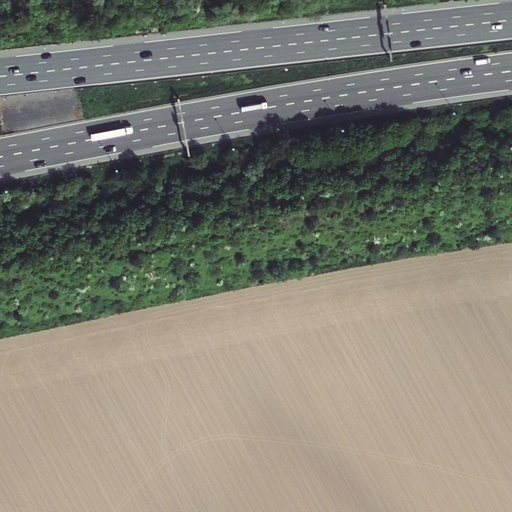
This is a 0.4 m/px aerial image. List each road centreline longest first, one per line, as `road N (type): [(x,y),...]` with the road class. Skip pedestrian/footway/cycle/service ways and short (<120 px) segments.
road 1 (motorway): [(0,156),(511,71)]
road 2 (motorway): [(511,20),(0,77)]
